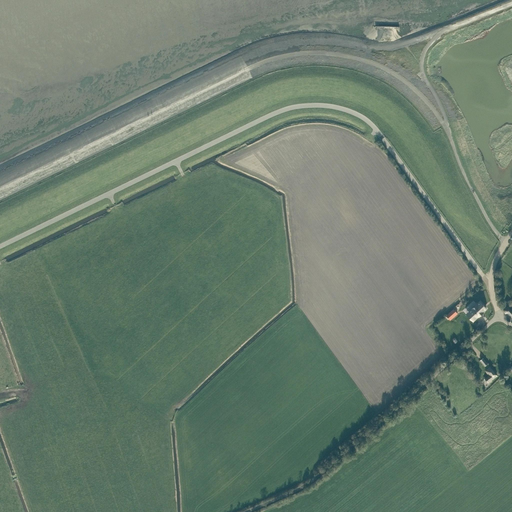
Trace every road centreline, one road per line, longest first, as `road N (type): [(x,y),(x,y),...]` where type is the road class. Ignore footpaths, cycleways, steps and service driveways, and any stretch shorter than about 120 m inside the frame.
road 1 (unclassified): [(0,246),(284,109),(343,109),(382,137)]
road 2 (unclassified): [(246,511),(310,482),(499,315)]
road 3 (unclassified): [(447,129),(405,80),(359,58),(286,56),(246,69)]
road 4 (unclassified): [(447,129),(421,69),(424,52),(444,30),(511,3)]
road 5 (unclassified): [(491,286),(382,137)]
road 6 (unclassified): [(506,242),(460,167),(447,129)]
